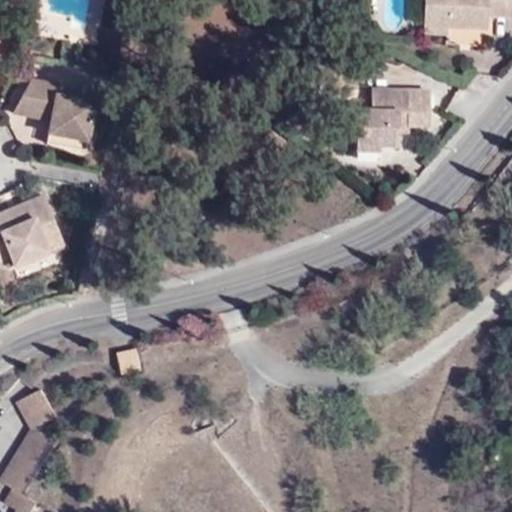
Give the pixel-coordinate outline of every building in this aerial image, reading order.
[(511,0),(423,0),(422,25),(447,25),(487,26),(487,14),(511,15),(511,0)] [(47,132),(85,139),(93,100),(68,95),(69,85),(30,77),(11,112),(38,117),(45,102),(53,104),(49,119),(47,132)] [(404,109),(404,122),(425,123),(425,87),(368,86),(368,107),(352,106),(352,147),(375,148),(375,142),(394,142),(395,129),(395,109),(404,109)] [(45,102),(38,117),(49,119),(53,104),(45,102)] [(404,129),(404,122),(404,109),(395,109),(395,129),(404,129)] [(84,149),(85,139),(47,132),(44,141),(84,149)] [(44,241),(59,234),(42,194),(19,205),(21,209),(11,214),(8,209),(0,212),(0,258),(10,254),(14,264),(47,249),(44,241)] [(21,209),(19,205),(8,209),(11,214),(21,209)] [(63,241),(59,234),(44,241),(47,249),(63,241)] [(49,255),(47,249),(14,264),(16,269),(49,255)] [(140,370),(137,348),(118,351),(123,374),(140,370)] [(55,415),(39,388),(15,401),(29,428),(0,475),(0,478),(12,487),(3,501),(13,507),(11,511),(10,511),(26,511),(35,499),(25,492),(56,442),(44,422),(55,415)]
